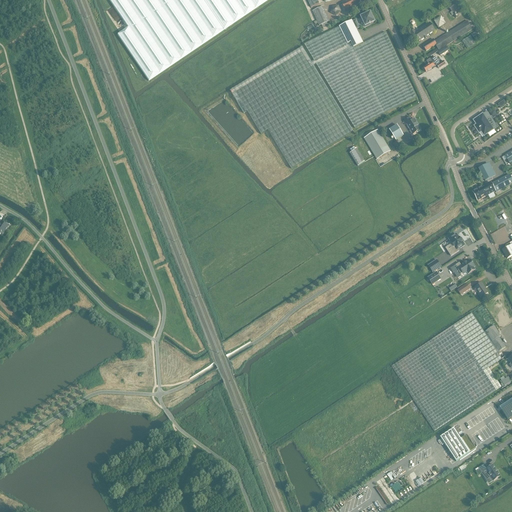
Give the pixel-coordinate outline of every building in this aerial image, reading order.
[(109,0),(128,27),(117,35),(149,81),(223,30),(267,0),(109,0)] [(368,0),(347,0),(341,3),(345,11),(363,3),(363,4),(365,2),(368,0)] [(449,4),(447,5),(452,13),(460,8),(462,7),(457,0),(454,0),(451,3),(449,4)] [(338,5),(332,7),(330,13),(337,16),(341,12),(338,5)] [(319,26),(321,25),(323,29),(328,27),(327,23),(329,22),(323,7),(313,11),(319,26)] [(370,26),(369,25),(375,22),(370,13),(361,17),(362,19),(361,20),(365,28),(370,26)] [(356,20),(352,22),(352,21),(339,27),(304,45),(314,61),(311,63),(313,66),(316,64),(354,129),(416,98),(385,33),(363,44),(356,30),(360,28),(356,20)] [(467,22),(435,42),(433,40),(423,46),(426,52),(435,46),(439,51),(472,30),(467,22)] [(430,24),(419,31),(424,38),(435,31),(430,24)] [(413,29),(409,31),(411,35),(416,44),(424,38),(419,31),(419,30),(416,33),(413,29)] [(475,41),(480,38),(477,31),(471,35),(475,41)] [(471,36),(462,41),(467,49),(476,44),(471,36)] [(447,47),(438,52),(440,56),(449,51),(447,47)] [(291,169),(353,132),(313,66),(311,63),(302,48),(230,91),(244,114),(247,112),(261,135),(268,131),(291,169)] [(429,65),(423,69),(426,73),(435,67),(437,66),(439,69),(446,65),(443,61),(440,64),(435,57),(431,60),(430,59),(426,62),(429,65)] [(483,115),(474,121),(477,125),(475,126),(479,133),(481,132),(484,136),(493,130),(496,127),(489,117),(490,117),(487,113),(483,115)] [(415,119),(412,121),(410,117),(403,121),(405,126),(406,125),(413,135),(421,130),(415,119)] [(397,125),(389,130),(396,141),(403,136),(397,125)] [(378,130),(364,139),(377,160),(390,151),(378,130)] [(357,149),(350,153),(358,166),(365,162),(357,149)] [(489,164),(479,169),(485,182),(496,176),(489,164)] [(511,180),(509,175),(492,185),(495,192),(496,193),(510,185),(510,184),(511,183),(511,180)] [(492,185),(491,183),(473,192),(477,201),(495,192),(492,185)] [(456,235),(449,239),(452,243),(451,244),(453,247),(449,250),(451,253),(449,254),(451,256),(459,251),(458,249),(460,248),(465,246),(462,242),(462,241),(460,238),(459,238),(457,235),(456,236),(456,235)] [(509,246),(502,250),(504,254),(505,254),(505,255),(507,259),(511,256),(511,244),(509,246)] [(437,260),(428,266),(433,273),(441,267),(437,260)] [(459,263),(456,266),(459,270),(458,270),(461,275),(463,274),(464,275),(467,272),(468,274),(475,270),(474,268),(475,267),(470,260),(466,263),(463,265),(461,266),(459,263)] [(436,273),(428,278),(432,285),(441,279),(436,273)] [(482,283),(475,288),(481,298),(488,293),(482,283)] [(467,284),(457,290),(461,295),(470,289),(467,284)] [(489,368),(483,372),(496,391),(501,387),(489,368)] [(511,399),(500,408),(501,410),(508,420),(511,417),(511,399)] [(454,428),(440,437),(456,462),(470,453),(454,428)] [(488,468),(485,465),(479,468),(482,473),(486,470),(488,473),(485,475),(491,483),(493,481),(493,482),(501,477),(500,477),(493,465),(488,468)]
